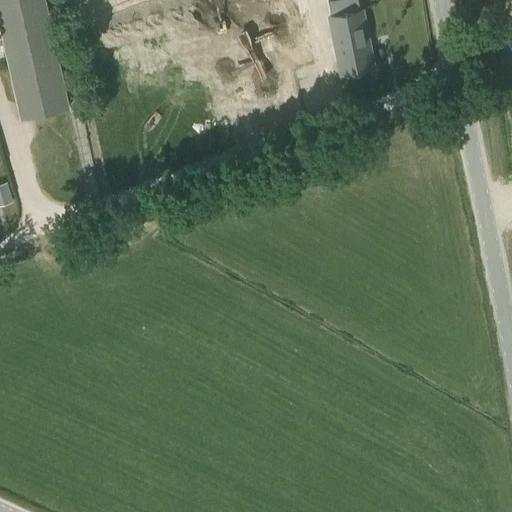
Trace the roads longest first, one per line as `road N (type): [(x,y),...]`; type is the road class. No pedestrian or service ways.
road 1 (track): [(455,79),(0,252)]
road 2 (unclassified): [(511,371),(443,0)]
